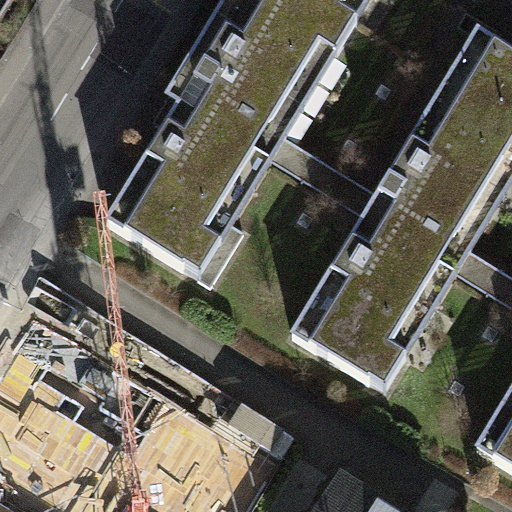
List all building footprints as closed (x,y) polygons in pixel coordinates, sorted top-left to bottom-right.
[(180,111),(108,228),(211,291),(245,236),(217,219),(256,157),(272,167),(273,166),(287,143),(288,141),(271,131),(321,51),(337,61),(360,24),(343,14),(351,0),(247,0),(195,85),(184,78),(168,104),(180,111)] [(366,222),(293,341),(369,387),(370,386),(387,396),(408,361),(391,350),(441,270),(457,280),(458,279),(472,256),(473,254),(456,244),(511,152),(511,57),(479,37),(380,199),(366,222)] [(380,199),(287,143),(273,166),(366,222),(380,199)] [(511,279),(472,256),(458,279),(511,311),(511,279)] [(37,323),(0,378),(0,458),(2,460),(6,455),(47,482),(67,451),(76,456),(125,380),(37,323)] [(131,511),(188,419),(125,380),(76,456),(67,451),(47,482),(92,511),(131,511)] [(511,397),(477,454),(511,474),(511,397)] [(241,511),(268,467),(188,419),(131,511),(241,511)] [(376,511),(337,488),(322,511),(376,511)]
